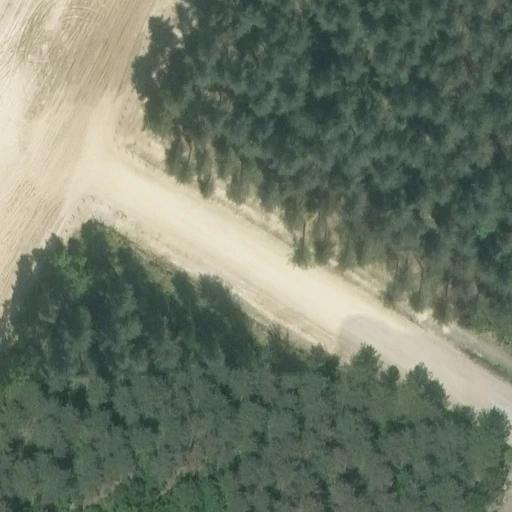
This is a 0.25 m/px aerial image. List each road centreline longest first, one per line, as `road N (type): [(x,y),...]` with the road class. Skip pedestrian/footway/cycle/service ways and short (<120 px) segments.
road 1 (track): [(511,412),(0,107)]
road 2 (track): [(87,0),(0,138)]
